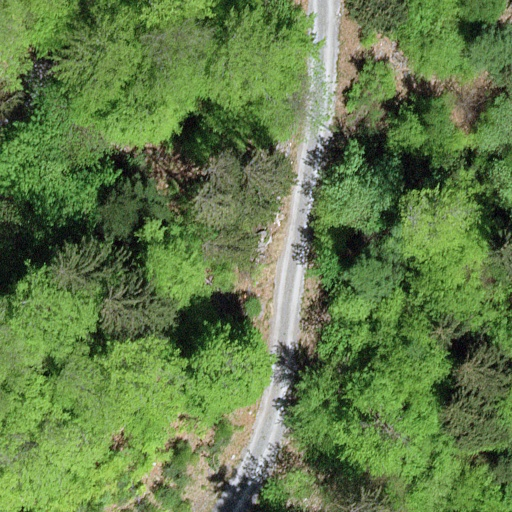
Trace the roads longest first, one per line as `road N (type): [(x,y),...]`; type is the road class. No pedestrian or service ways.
road 1 (track): [(326,0),(324,191),(282,366),(236,485),(216,511)]
road 2 (track): [(0,169),(17,104),(88,0)]
